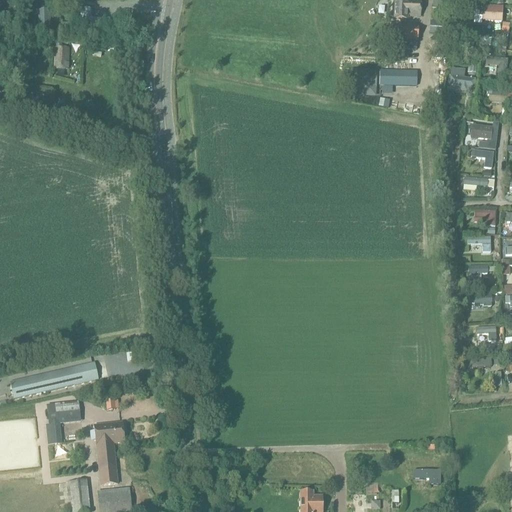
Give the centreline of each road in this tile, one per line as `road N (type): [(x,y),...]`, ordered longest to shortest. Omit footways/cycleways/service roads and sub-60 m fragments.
road 1 (primary): [(195,511),(158,147),(163,0)]
road 2 (unknown): [(198,448),(325,450),(338,467),(340,511)]
